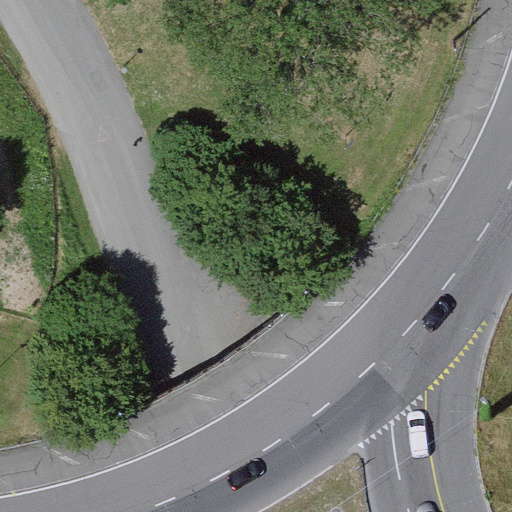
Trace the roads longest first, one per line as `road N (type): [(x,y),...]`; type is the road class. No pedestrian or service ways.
road 1 (secondary): [(122,511),(276,439),(411,325)]
road 2 (secondary): [(430,511),(408,414),(411,325)]
road 3 (secondary): [(411,325),(511,181)]
